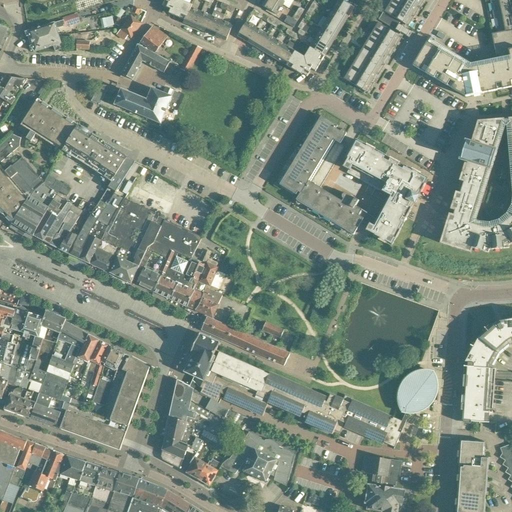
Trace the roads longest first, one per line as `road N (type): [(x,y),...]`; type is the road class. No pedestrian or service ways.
road 1 (residential): [(219,511),(130,465),(169,352),(0,273)]
road 2 (residential): [(248,201),(301,111),(315,101),(368,122),(444,0)]
road 3 (residential): [(248,201),(90,119),(72,100),(72,73)]
road 4 (residential): [(400,274),(339,257),(248,201)]
road 5 (residential): [(400,274),(464,120)]
road 6 (residential): [(451,364),(440,511)]
